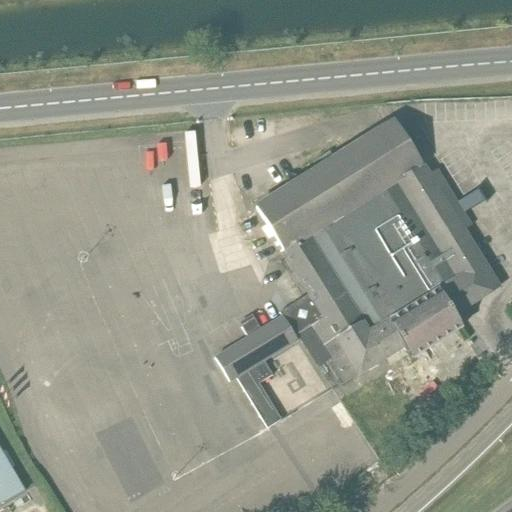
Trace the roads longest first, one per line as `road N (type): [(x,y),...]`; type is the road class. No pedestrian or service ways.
road 1 (tertiary): [(511,61),(0,108)]
road 2 (unclassified): [(511,380),(371,511)]
road 3 (tertiary): [(511,414),(409,511)]
